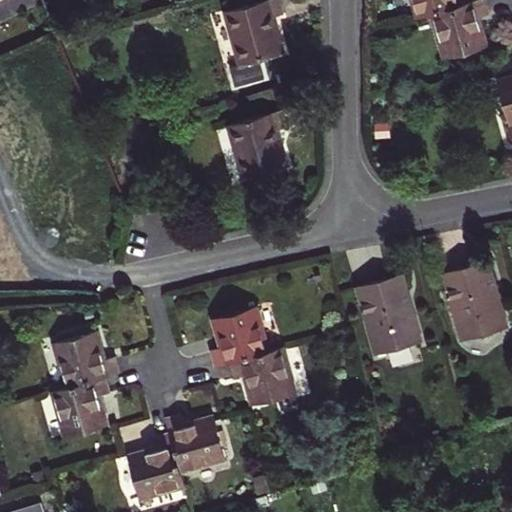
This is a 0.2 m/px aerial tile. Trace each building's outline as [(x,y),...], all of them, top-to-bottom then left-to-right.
[(279,0),(262,0),(225,10),(239,63),(284,51),(274,15),(282,13),(279,0)] [(469,0),(411,0),(417,16),(430,13),(470,1),(469,0)] [(473,0),(470,1),(430,13),(443,57),(486,44),(478,16),(489,14),(488,11),(484,0),(473,0)] [(217,35),(221,61),(234,59),(230,33),(217,35)] [(511,122),(511,74),(497,78),(510,123),(511,122)] [(283,109),(228,124),(243,177),(288,164),(279,129),(287,126),(283,109)] [(487,259),(443,272),(463,339),(506,326),(487,259)] [(401,272),(357,285),(377,352),(421,340),(401,272)] [(229,362),(270,351),(257,305),(212,319),(220,346),(211,349),(211,351),(216,366),(229,362)] [(53,341),(66,387),(104,375),(119,371),(116,358),(115,355),(105,358),(96,328),(53,341)] [(296,391),(283,346),(270,351),(229,362),(233,378),(234,379),(245,376),(253,404),(296,391)] [(66,387),(51,391),(65,436),(107,423),(99,394),(109,392),(108,390),(104,375),(66,387)] [(226,459),(225,455),(218,432),(214,415),(185,423),(182,414),(180,414),(165,418),(170,433),(181,472),(226,459)] [(218,432),(225,455),(229,454),(223,431),(218,432)] [(140,500),(185,487),(181,472),(170,433),(155,437),(154,437),(157,447),(128,456),(140,500)]
